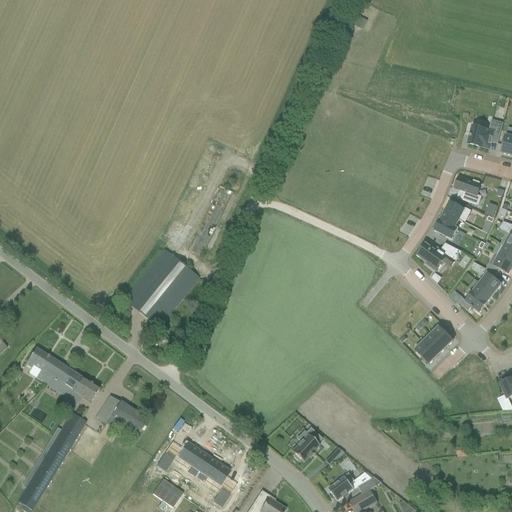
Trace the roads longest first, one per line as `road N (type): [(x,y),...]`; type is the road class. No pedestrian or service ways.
road 1 (unclassified): [(319,511),(297,483),(0,254)]
road 2 (track): [(254,196),(343,0)]
road 3 (residential): [(395,260),(452,160),(511,174)]
road 4 (unclassified): [(395,260),(254,196)]
